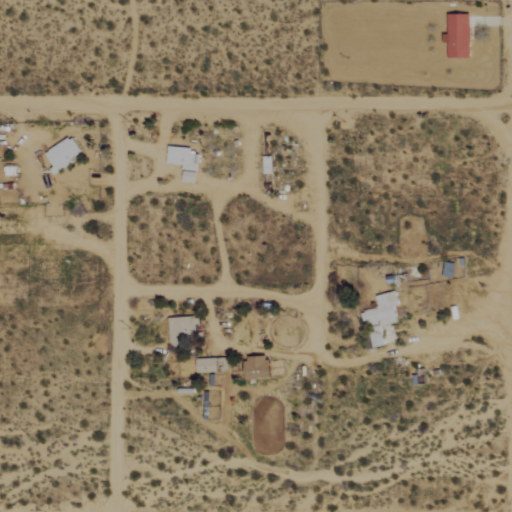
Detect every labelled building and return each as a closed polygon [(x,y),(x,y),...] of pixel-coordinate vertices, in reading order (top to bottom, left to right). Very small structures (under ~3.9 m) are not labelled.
[(448,14),(448,58),(470,58),(470,14),(448,14)] [(43,153),(54,172),(81,155),(70,137),(43,153)] [(191,149),(167,146),(166,163),(183,165),(182,182),(196,183),(198,155),(190,154),(191,149)] [(442,277),(453,278),(455,264),(445,262),(442,277)] [(372,347),(394,342),(393,335),(389,335),(387,325),(398,323),(394,307),(399,306),(396,291),(375,296),(377,309),(362,312),(365,331),(369,330),(372,347)] [(197,317),(168,318),(169,341),(198,340),(197,317)] [(244,357),(245,380),(270,379),(269,356),(244,357)] [(225,358),(196,359),(197,373),(226,372),(225,358)]
